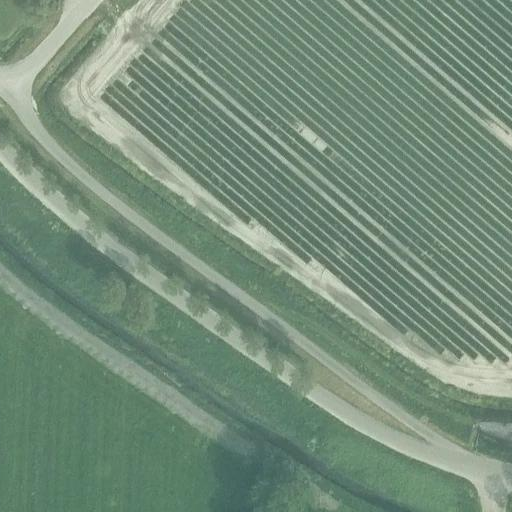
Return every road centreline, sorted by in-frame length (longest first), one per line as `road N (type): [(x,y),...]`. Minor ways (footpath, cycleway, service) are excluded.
road 1 (unclassified): [(469,468),(44,147),(8,91)]
road 2 (tertiary): [(0,147),(89,232),(341,411),(421,454),(469,468)]
road 3 (unclassified): [(8,91),(91,0)]
